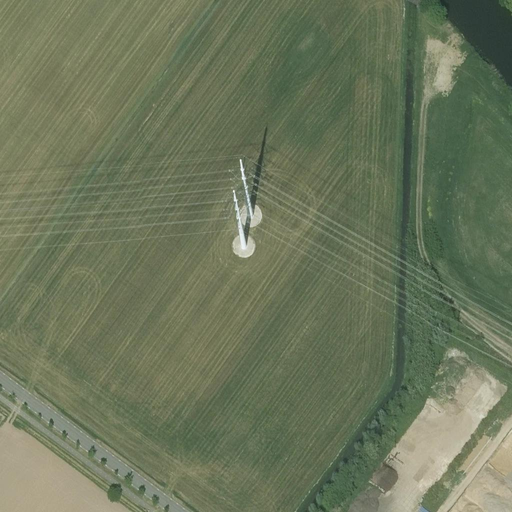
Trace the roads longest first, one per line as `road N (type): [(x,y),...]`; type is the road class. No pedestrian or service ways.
road 1 (track): [(409,0),(422,7),(425,36),(422,254),(453,306),(511,350)]
road 2 (unclassified): [(175,511),(0,381)]
